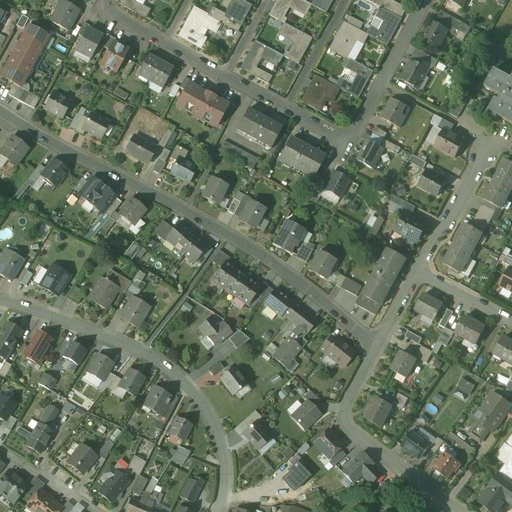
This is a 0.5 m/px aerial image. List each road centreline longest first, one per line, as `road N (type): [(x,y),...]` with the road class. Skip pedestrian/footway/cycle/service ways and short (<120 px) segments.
road 1 (residential): [(99,0),(347,145),(425,0)]
road 2 (residential): [(0,107),(273,260),(374,347)]
road 3 (residential): [(0,301),(142,351),(182,379),(209,415),(222,457),(217,511)]
road 4 (residential): [(335,416),(462,511)]
road 5 (residential): [(418,270),(489,142)]
